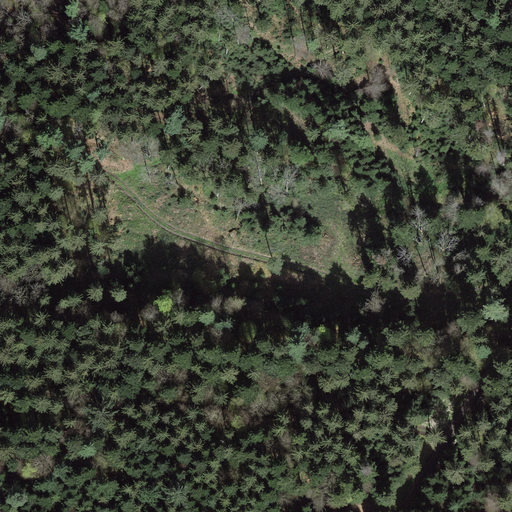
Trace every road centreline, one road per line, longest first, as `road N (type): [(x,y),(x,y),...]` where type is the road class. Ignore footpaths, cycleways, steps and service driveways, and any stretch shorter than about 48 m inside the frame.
road 1 (track): [(0,386),(511,430)]
road 2 (track): [(0,145),(36,146),(113,177),(153,165),(219,135),(260,88),(382,26),(412,0)]
road 3 (track): [(113,177),(194,237),(364,289),(455,292),(511,280)]
road 4 (track): [(511,330),(402,511)]
